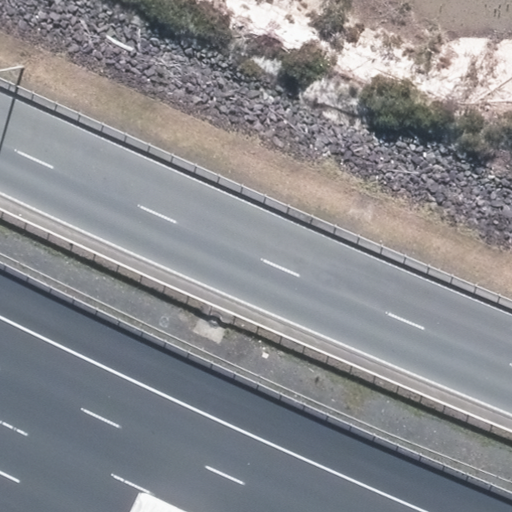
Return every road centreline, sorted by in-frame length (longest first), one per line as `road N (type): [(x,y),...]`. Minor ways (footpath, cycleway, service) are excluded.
road 1 (motorway): [(0,145),(511,367)]
road 2 (motorway): [(0,402),(226,511)]
